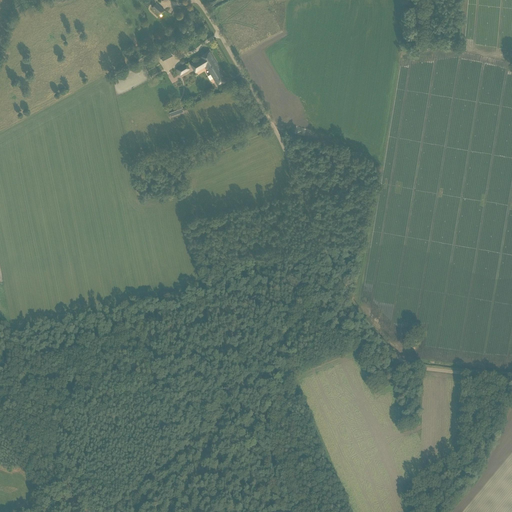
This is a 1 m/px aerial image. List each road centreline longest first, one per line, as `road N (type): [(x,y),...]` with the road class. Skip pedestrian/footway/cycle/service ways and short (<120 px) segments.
road 1 (unclassified): [(511,377),(394,363),(333,276),(282,143),(196,0)]
road 2 (track): [(288,161),(272,260),(216,430)]
road 3 (track): [(437,511),(511,399)]
